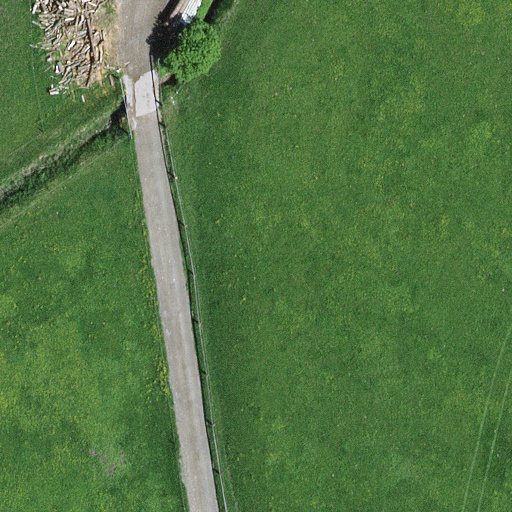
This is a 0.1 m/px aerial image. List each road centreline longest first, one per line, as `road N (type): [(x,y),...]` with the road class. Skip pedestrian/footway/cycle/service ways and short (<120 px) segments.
road 1 (track): [(145,0),(147,114),(206,511)]
road 2 (track): [(0,80),(82,0),(119,0)]
